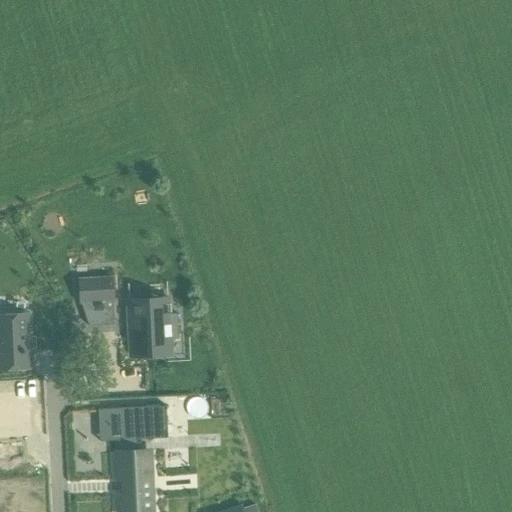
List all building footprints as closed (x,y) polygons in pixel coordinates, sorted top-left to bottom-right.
[(111,279),(80,281),(80,304),(88,327),(114,326),(111,279)] [(134,338),(130,339),(130,357),(170,355),(170,340),(178,340),(177,314),(164,315),(163,303),(133,305),(134,338)] [(0,372),(34,371),(31,317),(0,318),(0,372)] [(0,442),(18,440),(12,395),(0,396),(0,442)] [(142,407),(97,408),(99,441),(117,440),(117,452),(113,452),(116,511),(148,511),(146,451),(137,451),(137,438),(143,438),(142,407)] [(171,417),(155,419),(158,437),(173,435),(171,417)] [(227,424),(179,436),(184,458),(232,446),(227,424)] [(0,486),(23,485),(21,443),(0,444),(0,486)] [(224,450),(175,468),(183,490),(208,481),(212,492),(236,483),(224,450)] [(246,511),(243,501),(211,511),(246,511)]
